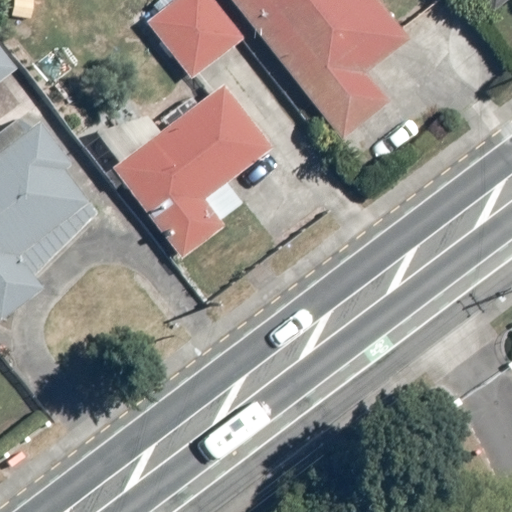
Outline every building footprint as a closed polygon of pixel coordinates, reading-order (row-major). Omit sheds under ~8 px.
[(221,0),(335,142),(384,104),(361,74),(404,41),(371,0),(221,0)] [(479,0),(491,14),(508,0),(479,0)] [(0,77),(10,70),(0,56),(0,77)] [(216,87),(107,170),(176,260),(218,228),(198,200),(264,150),(216,87)] [(0,315),(36,289),(11,257),(81,204),(57,172),(65,166),(33,124),(0,149),(0,315)]
